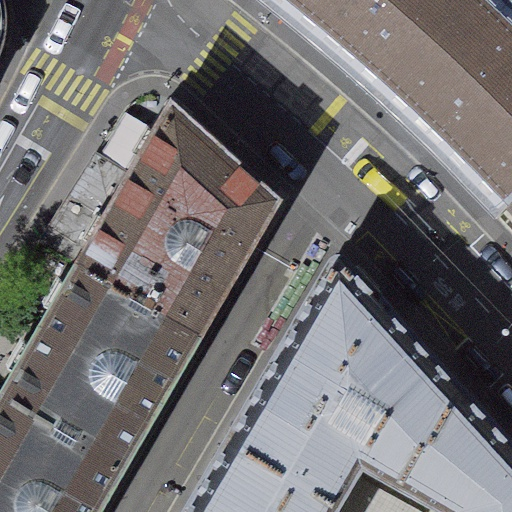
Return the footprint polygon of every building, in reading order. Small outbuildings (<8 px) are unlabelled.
[(276,0),(347,58),(374,0),(276,0)] [(511,0),(374,0),(347,58),(429,133),(476,186),(497,206),(511,187),(511,0)] [(275,205),(139,101),(34,271),(176,361),(275,205)] [(511,187),(497,206),(511,222),(511,187)] [(511,511),(511,444),(344,262),(189,511),(511,511)] [(176,361),(34,271),(0,322),(0,417),(106,477),(176,361)] [(86,511),(106,477),(0,417),(0,511),(86,511)]
